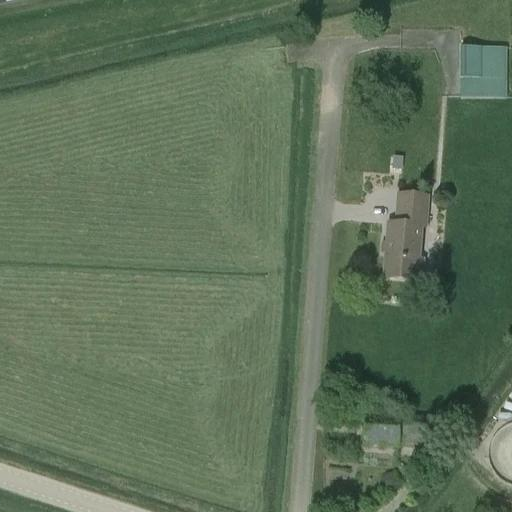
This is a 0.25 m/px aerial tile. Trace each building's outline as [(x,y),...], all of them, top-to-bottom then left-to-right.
[(460,50),(460,100),(506,100),(506,50),(460,50)] [(388,224),(383,280),(418,282),(422,228),(426,228),(428,198),(398,195),(396,224),(388,224)] [(365,416),(364,447),(400,449),(400,437),(432,438),(433,419),(365,416)] [(396,488),(399,484),(399,480),(397,476),(394,474),(390,474),(386,475),(384,479),(383,483),(385,487),(388,489),(393,489),(396,488)] [(357,511),(349,500),(332,511),(357,511)]
